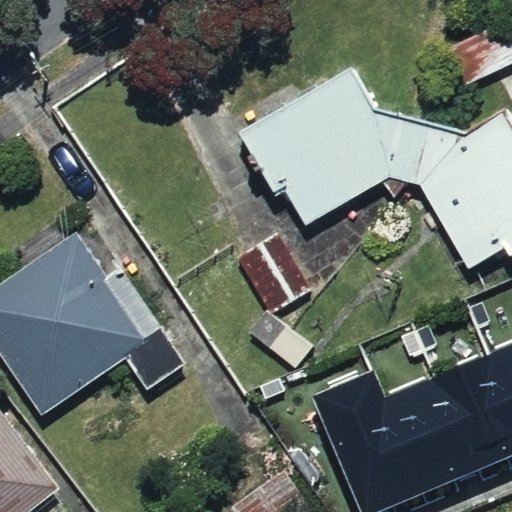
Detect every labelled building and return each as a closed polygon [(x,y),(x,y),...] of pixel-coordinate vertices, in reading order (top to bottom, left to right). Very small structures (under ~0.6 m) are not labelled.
[(511,253),(511,108),(507,98),(462,121),(380,102),(358,60),(237,123),(275,195),(292,186),(314,227),(412,176),(431,181),(476,271),(511,253)] [(106,276),(77,234),(0,285),(0,354),(41,415),(127,357),(148,388),(185,364),(119,267),(106,276)] [(309,290),(277,234),(236,257),(267,313),(309,290)] [(511,344),(488,354),(511,411),(511,344)] [(511,411),(488,354),(437,375),(476,470),(511,454),(511,411)] [(374,371),(312,395),(359,511),(372,511),(423,492),(385,397),(374,371)] [(385,397),(423,492),(476,470),(437,375),(385,397)] [(0,511),(50,511),(58,507),(0,420),(0,511)] [(299,511),(274,464),(217,494),(226,511),(299,511)]
